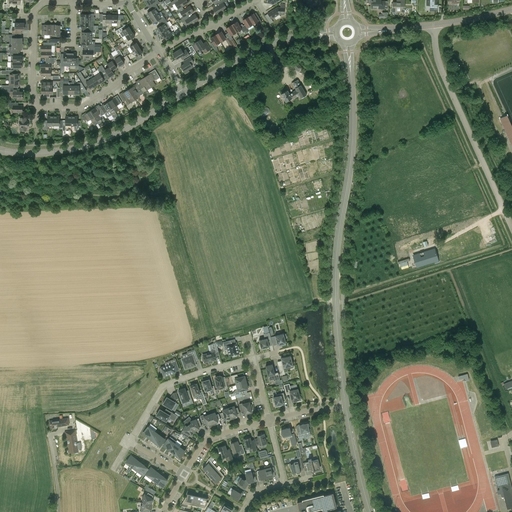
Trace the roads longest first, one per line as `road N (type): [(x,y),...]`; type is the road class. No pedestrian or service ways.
road 1 (tertiary): [(345,404),(337,251),(353,108)]
road 2 (residential): [(157,52),(76,107),(33,107),(31,11),(45,0)]
road 3 (residential): [(511,227),(437,62),(434,25)]
road 4 (residential): [(0,150),(53,151),(103,140),(183,93)]
road 5 (residential): [(129,442),(161,386),(253,358)]
road 6 (residential): [(183,93),(259,46),(301,36)]
